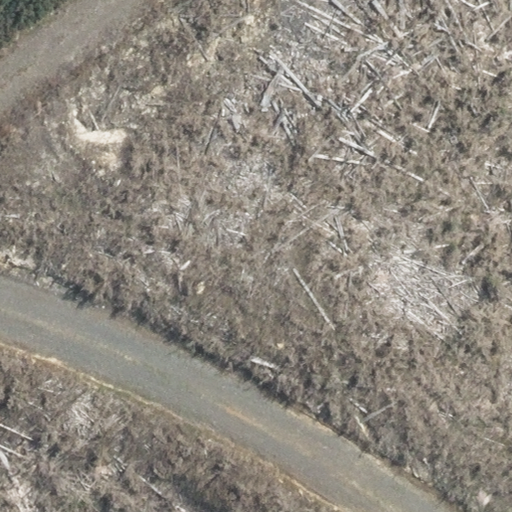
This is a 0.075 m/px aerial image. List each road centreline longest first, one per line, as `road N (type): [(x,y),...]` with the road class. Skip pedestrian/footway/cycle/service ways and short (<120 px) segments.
road 1 (track): [(0,303),(44,313),(360,511)]
road 2 (track): [(0,113),(160,0)]
